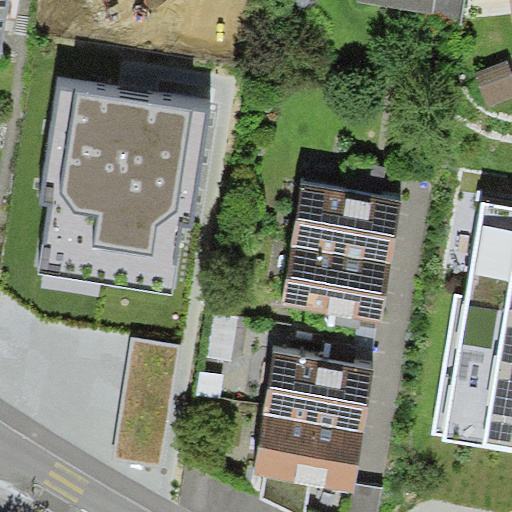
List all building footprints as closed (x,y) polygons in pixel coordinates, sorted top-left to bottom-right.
[(511,0),(359,0),(359,3),(459,18),(462,2),(470,0),(504,0),(506,11),(511,10),(511,0)] [(511,61),(509,54),(466,70),(480,106),(511,94),(511,61)] [(39,191),(48,193),(38,261),(173,283),(183,214),(190,215),(208,98),(58,75),(39,191)] [(401,189),(296,173),(278,296),(383,311),(387,286),(395,227),(401,189)] [(511,206),(482,202),(444,441),(511,452),(511,206)] [(179,343),(131,336),(112,456),(160,464),(179,343)] [(375,356),(270,338),(249,463),(258,464),(256,486),(297,507),(302,473),(353,483),(358,453),(369,391),(375,356)]
